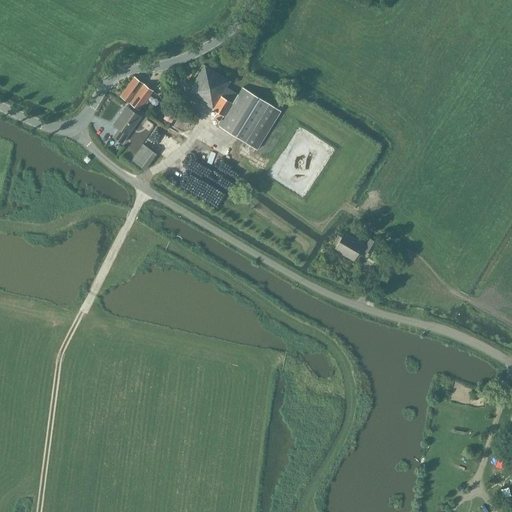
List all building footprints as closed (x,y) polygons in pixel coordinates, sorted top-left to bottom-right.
[(194,87),(189,94),(217,112),(214,117),(221,121),(224,116),(225,117),(219,126),(255,149),(279,110),(270,104),(243,88),(238,95),(226,88),(230,81),(204,65),(192,85),(194,87)] [(153,91),(150,88),(134,76),(120,96),(139,110),(143,105),(145,106),(149,101),(147,100),(153,91)] [(122,143),(141,116),(126,106),(113,124),(119,128),(113,136),(122,143)] [(164,113),(172,119),(177,111),(169,106),(164,113)] [(148,136),(161,145),(164,142),(168,145),(176,134),(150,114),(144,122),(153,129),(148,136)] [(157,153),(144,144),(132,160),(145,170),(157,153)] [(202,176),(211,167),(201,158),(193,167),(202,176)] [(353,260),(360,248),(371,254),(377,243),(370,238),(365,245),(363,244),(363,243),(344,232),(335,248),(343,253),(342,254),(353,260)] [(468,431),(469,424),(452,423),(451,431),(468,431)]
